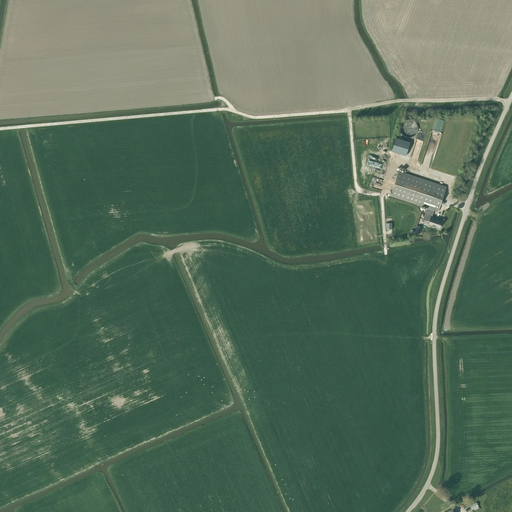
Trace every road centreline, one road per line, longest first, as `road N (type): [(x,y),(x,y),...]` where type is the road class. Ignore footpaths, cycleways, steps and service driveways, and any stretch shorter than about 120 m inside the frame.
road 1 (track): [(0,130),(224,110),(256,119),(349,111),(355,182),(384,194)]
road 2 (unclassified): [(408,511),(437,456),(437,302),(511,95)]
road 3 (track): [(349,111),(367,101),(508,104)]
